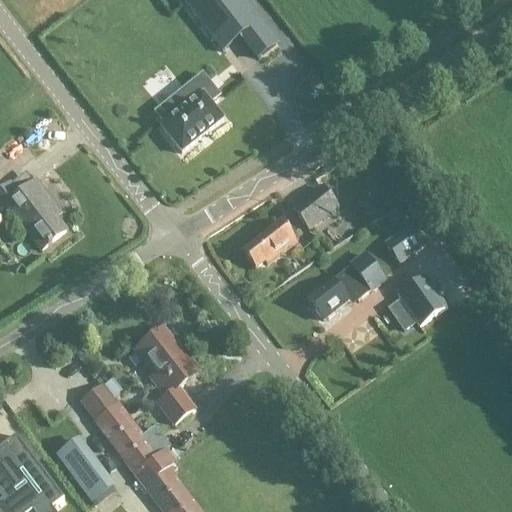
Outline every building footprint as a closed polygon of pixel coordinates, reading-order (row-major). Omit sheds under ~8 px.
[(187,0),(198,13),(191,19),(220,57),(258,28),(236,0),(187,0)] [(248,48),(266,75),(281,65),(263,38),(248,48)] [(225,67),(206,83),(234,117),(253,101),(225,67)] [(162,131),(182,156),(224,123),(204,97),(162,131)] [(172,166),(181,181),(191,175),(182,161),(172,166)] [(0,212),(1,214),(7,209),(42,254),(67,237),(53,218),(57,213),(27,174),(12,186),(11,184),(0,193),(0,212)] [(309,232),(337,210),(322,191),(294,213),(309,232)] [(297,244),(282,224),(243,255),(256,272),(265,265),(267,268),(297,244)] [(399,268),(427,249),(424,246),(434,239),(425,225),(415,232),(411,228),(385,246),(399,268)] [(359,305),(385,284),(366,259),(308,304),(323,324),(354,299),(359,305)] [(449,312),(426,280),(397,300),(420,333),(449,312)] [(198,413),(181,391),(199,377),(177,348),(175,350),(162,334),(137,353),(156,379),(152,382),(166,400),(156,407),(174,431),(198,413)] [(0,381),(8,394),(18,388),(10,375),(0,380),(0,381)] [(81,405),(96,425),(95,426),(160,511),(198,511),(171,476),(175,474),(172,470),(175,467),(165,455),(159,460),(119,408),(103,387),(81,405)] [(28,511),(45,500),(53,511),(66,503),(20,440),(0,454),(0,497),(5,504),(0,507),(0,508),(2,511),(28,511)] [(61,462),(90,502),(110,487),(81,447),(61,462)]
